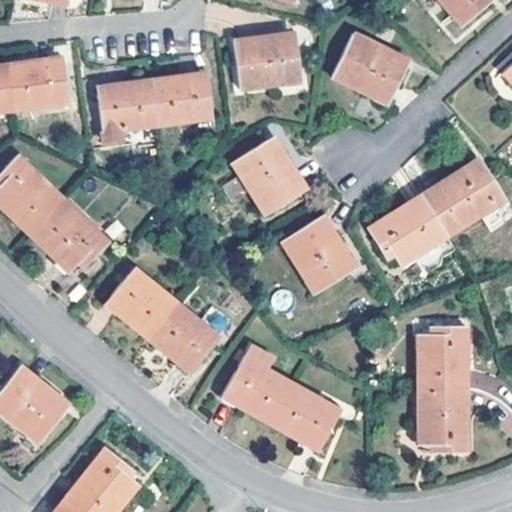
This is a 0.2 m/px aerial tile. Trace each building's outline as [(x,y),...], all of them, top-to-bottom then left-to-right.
[(438,0),(461,26),(486,4),(483,0),(438,0)] [(389,103),(405,69),(381,58),(386,48),(354,33),(332,77),(389,103)] [(269,48),(296,45),(294,34),(267,37),(269,48)] [(269,48),(267,37),(233,41),(239,88),(301,81),(296,45),(269,48)] [(381,58),(405,69),(409,60),(386,48),(381,58)] [(34,73),(61,69),(60,58),(33,62),(34,73)] [(34,73),(33,62),(4,66),(11,111),(66,102),(61,69),(34,73)] [(511,62),(503,71),(511,80),(511,62)] [(0,112),(11,111),(4,66),(0,66),(0,112)] [(193,85),(206,84),(204,73),(192,75),(193,85)] [(148,81),(154,127),(211,119),(206,84),(193,85),(192,75),(148,81)] [(97,99),(101,134),(154,127),(148,81),(107,86),(109,98),(97,99)] [(109,98),(107,86),(96,88),(97,99),(109,98)] [(279,166),(289,160),(274,136),(265,142),(279,166)] [(306,188),(289,160),(279,166),(265,142),(233,162),(265,213),(306,188)] [(17,158),(7,169),(12,174),(4,183),(0,187),(0,207),(29,234),(61,199),(17,158)] [(421,197),(446,237),(492,207),(482,190),(488,186),(474,164),(421,197)] [(7,169),(0,175),(0,180),(1,181),(4,183),(12,174),(7,169)] [(446,237),(421,197),(416,200),(367,231),(381,255),(388,251),(398,267),(446,237)] [(68,271),(81,258),(90,248),(97,254),(107,243),(61,199),(29,234),(68,271)] [(317,293),(346,274),(332,251),(342,245),(323,215),(282,240),(317,293)] [(332,251),(346,274),(356,268),(342,245),(332,251)] [(88,264),(97,254),(90,248),(81,258),(88,264)] [(149,296),(156,287),(134,270),(127,280),(149,296)] [(175,304),(156,287),(149,296),(127,280),(106,306),(147,338),(175,304)] [(190,372),(211,346),(188,328),(195,320),(175,304),(147,338),(190,372)] [(188,328),(211,346),(218,338),(195,320),(188,328)] [(451,334),(439,334),(419,334),(419,390),(465,390),(464,324),(451,324),(451,334)] [(451,334),(451,324),(439,324),(439,334),(451,334)] [(253,346),(222,396),(270,423),(292,384),(269,372),(276,360),(253,346)] [(42,399),(49,390),(20,367),(0,390),(0,413),(39,445),(63,415),(42,399)] [(316,449),(333,419),(309,406),(314,397),(292,384),(270,423),(316,449)] [(69,407),(49,390),(42,399),(63,415),(69,407)] [(465,390),(419,390),(420,444),(441,444),(441,452),(466,452),(465,390)] [(309,406),(333,419),(338,410),(314,397),(309,406)] [(111,467),(118,460),(106,450),(67,498),(83,511),(116,511),(137,487),(121,475),(111,467)] [(111,467),(121,475),(127,468),(118,460),(111,467)] [(83,511),(67,498),(55,511),(83,511)]
